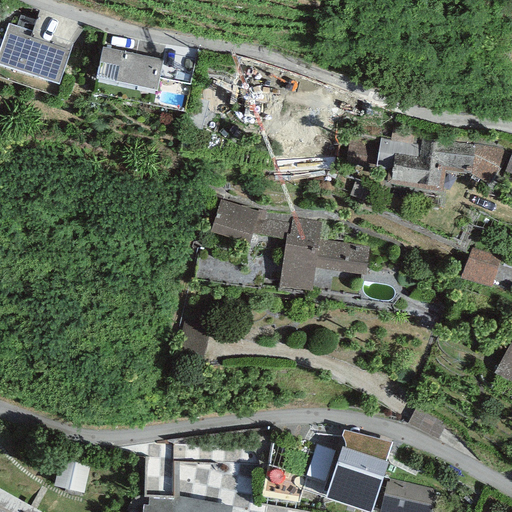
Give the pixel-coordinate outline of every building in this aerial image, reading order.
[(33,33),(7,25),(0,49),(0,70),(58,88),(69,54),(31,42),(33,33)] [(162,62),(102,51),(96,85),(156,96),(162,62)] [(415,131),(393,128),(391,141),(380,140),(379,146),(375,170),(375,172),(392,174),(394,155),(418,159),(420,146),(412,145),(415,131)] [(475,144),(421,140),(420,146),(418,159),(394,155),(392,174),(390,189),(443,196),(445,176),(472,177),(489,186),(497,171),(504,174),(511,155),(498,147),(475,144)] [(375,170),(379,146),(350,141),(345,165),(375,170)] [(259,215),(220,203),(210,236),(249,248),(253,235),(258,219),(259,215)] [(291,225),(258,219),(253,235),(285,242),(285,237),(289,237),(291,225)] [(322,223),(292,219),(291,225),(289,237),(285,237),(285,242),(278,290),(311,295),(314,270),(365,277),(369,249),(319,242),(322,223)] [(466,272),(496,283),(505,255),(475,245),(466,272)] [(511,342),(494,375),(511,384),(511,342)] [(392,445),(344,434),(342,440),(344,443),(344,448),(345,452),(342,451),(324,505),(345,511),(374,511),(383,484),(388,467),(385,466),(392,445)] [(91,464),(61,457),(54,490),(84,496),(91,464)] [(429,511),(434,493),(390,483),(383,511),(429,511)] [(36,511),(0,492),(0,511),(36,511)] [(175,499),(144,499),(142,511),(232,511),(233,507),(175,499)]
